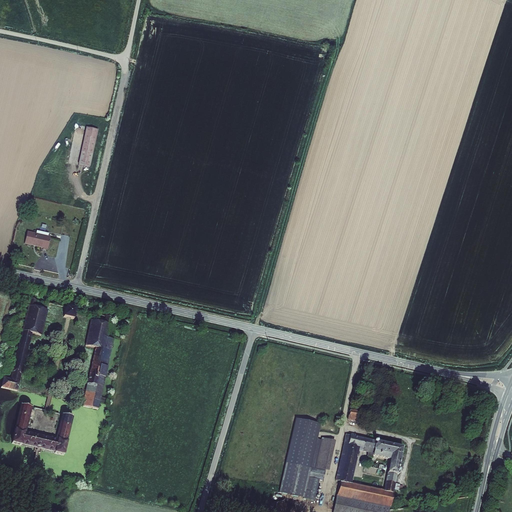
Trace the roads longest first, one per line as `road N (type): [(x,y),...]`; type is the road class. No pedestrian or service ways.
road 1 (residential): [(127,59),(76,287)]
road 2 (tertiary): [(453,374),(255,328)]
road 3 (residential): [(200,511),(255,328)]
road 4 (tertiary): [(255,328),(76,287)]
road 5 (unclassified): [(127,59),(0,31)]
